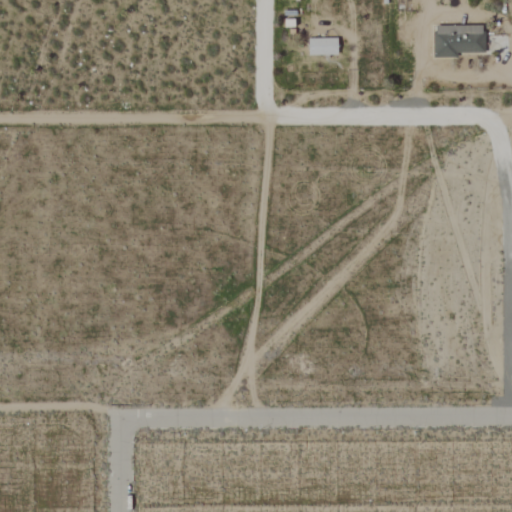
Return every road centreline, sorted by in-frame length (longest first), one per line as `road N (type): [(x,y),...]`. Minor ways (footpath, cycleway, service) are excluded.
road 1 (residential): [(0,117),(511,115)]
road 2 (residential): [(511,417),(122,415)]
road 3 (residential): [(225,420),(251,331),(265,115)]
road 4 (residential): [(122,415),(0,408)]
